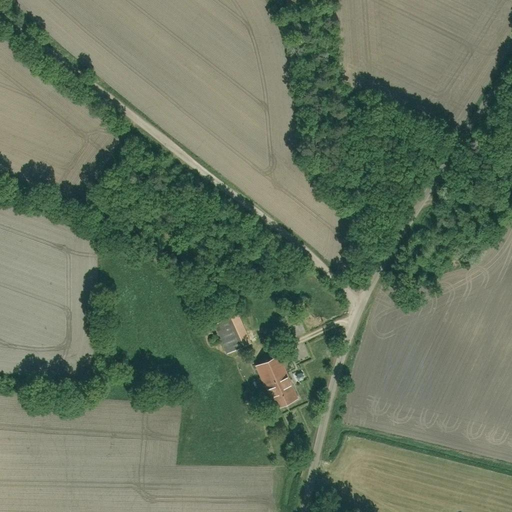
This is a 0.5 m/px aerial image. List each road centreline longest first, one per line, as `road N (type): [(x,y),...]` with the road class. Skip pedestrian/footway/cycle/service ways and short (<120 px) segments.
road 1 (residential): [(511,59),(375,264),(303,511)]
road 2 (track): [(365,298),(0,4)]
